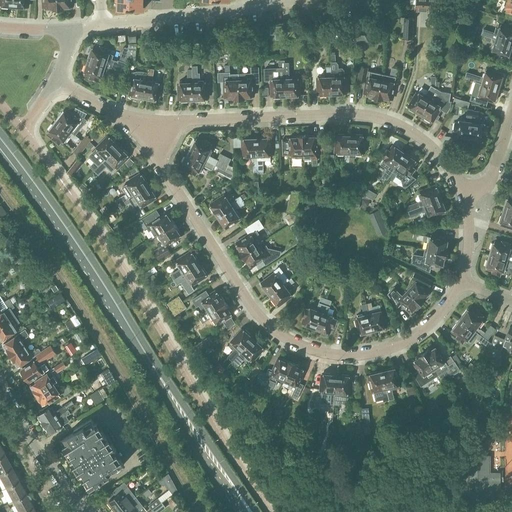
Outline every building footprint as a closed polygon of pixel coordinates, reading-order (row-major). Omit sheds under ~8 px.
[(14,0),(14,7),(19,7),(19,9),(25,9),(25,8),(26,8),(27,0),(28,0),(29,0),(28,0),(14,0)] [(44,0),(45,8),(51,8),(51,10),(58,9),(57,0),(44,0)] [(57,0),(58,9),(66,9),(66,7),(72,7),(71,0),(57,0)] [(119,0),(118,0),(118,9),(126,10),(133,10),(139,10),(139,11),(142,11),(142,9),(140,9),(140,6),(142,6),(142,0),(119,0)] [(381,0),(380,0),(376,2),(379,11),(383,10),(395,6),(393,0),(381,0)] [(417,0),(417,10),(438,12),(438,0),(417,0)] [(468,7),(479,10),(481,3),(472,0),(471,0),(468,0),(468,3),(469,3),(468,7)] [(351,16),(348,5),(342,6),(345,18),(351,16)] [(403,39),(413,39),(414,18),(404,18),(403,39)] [(448,20),(439,19),(438,35),(447,35),(448,20)] [(477,33),(479,27),(466,23),(464,29),(477,33)] [(283,26),(275,26),(275,35),(283,35),(283,26)] [(483,30),(482,35),(486,36),(511,44),(511,31),(509,30),(510,29),(503,27),(503,29),(500,28),(498,35),(494,33),(483,30)] [(475,40),(477,33),(464,29),(462,36),(475,40)] [(355,43),(366,43),(365,30),(354,31),(355,43)] [(482,35),(481,35),(486,37),(485,41),(495,44),(493,51),(496,52),(495,54),(502,56),(502,54),(508,56),(509,55),(510,56),(511,49),(511,44),(486,36),(482,35)] [(127,60),(135,61),(137,44),(128,44),(127,60)] [(93,48),(89,60),(105,66),(109,67),(115,70),(125,73),(127,63),(118,60),(117,61),(112,60),(113,56),(109,54),(107,53),(108,50),(100,47),(99,51),(93,48)] [(109,67),(105,66),(89,60),(84,73),(91,75),(90,79),(98,82),(99,78),(101,79),(103,72),(108,73),(108,72),(114,74),(115,70),(109,67)] [(280,96),(286,96),(284,61),(279,61),(279,69),(264,69),(265,81),(272,80),(272,82),(270,82),(271,89),(272,89),(272,97),(273,97),(274,98),(280,98),(280,96)] [(284,61),(286,96),(291,96),(291,97),(298,97),(298,96),(299,96),(299,88),(301,88),(301,81),(298,81),(298,79),(289,79),(289,75),(291,75),(290,62),(285,63),(284,61)] [(331,67),(332,94),(338,94),(338,96),(344,95),(344,94),(345,94),(345,86),(346,86),(346,80),(345,80),(345,77),(344,77),(344,70),(342,68),(338,69),(338,64),(336,62),(335,62),(331,62),(331,67)] [(226,81),(226,98),(232,98),(232,100),(239,99),(238,74),(230,74),(230,65),(225,65),(225,74),(218,74),(219,81),(226,81)] [(192,70),(193,100),(199,100),(199,101),(205,101),(205,99),(206,99),(206,92),(207,91),(207,85),(206,85),(205,82),(198,83),(198,80),(200,79),(200,73),(198,73),(197,66),(192,66),(192,70)] [(378,99),(383,74),(367,71),(368,68),(361,66),(358,80),(368,82),(365,94),(371,95),(370,97),(378,99)] [(251,74),(238,74),(239,99),(247,99),(247,97),(252,97),(252,83),(259,83),(258,67),(251,68),(251,74)] [(326,95),(332,94),(331,67),(327,67),(327,78),(318,78),(318,81),(317,81),(317,87),(319,87),(319,95),(320,95),(320,96),(326,96),(326,95)] [(134,73),(132,75),(133,81),(133,83),(131,83),(130,89),(132,90),(131,95),(132,96),(132,97),(138,98),(138,97),(144,98),(149,68),(146,68),(146,73),(140,72),(140,73),(137,73),(134,73)] [(154,69),(149,68),(144,98),(149,99),(149,100),(155,101),(155,100),(156,100),(158,92),(159,93),(160,86),(159,86),(159,83),(152,82),(154,69)] [(390,76),(383,74),(378,99),(385,100),(385,98),(391,100),(398,69),(392,68),(390,76)] [(193,100),(192,70),(188,70),(188,72),(187,72),(188,83),(179,83),(180,86),(178,86),(178,93),(180,93),(180,100),(181,100),(181,102),(188,102),(188,100),(193,100)] [(467,73),(465,78),(476,82),(498,89),(500,83),(501,84),(503,78),(502,77),(502,76),(495,74),(496,73),(490,71),(489,72),(486,71),(484,78),(467,73)] [(476,82),(471,100),(486,105),(488,99),(495,101),(495,100),(496,101),(498,94),(497,94),(498,89),(476,82)] [(416,111),(421,114),(436,89),(431,86),(424,97),(418,93),(417,95),(415,94),(412,100),(413,101),(409,107),(410,108),(409,109),(415,113),(416,111)] [(447,112),(450,107),(450,102),(449,102),(451,93),(441,92),(441,91),(440,90),(438,89),(437,89),(436,89),(421,114),(426,117),(425,118),(430,122),(431,121),(432,121),(436,114),(437,115),(441,109),(447,112)] [(470,102),(465,101),(454,98),(452,105),(467,109),(468,109),(470,102)] [(60,117),(57,122),(75,135),(83,124),(83,125),(87,120),(84,118),(87,114),(87,113),(76,107),(75,108),(76,108),(73,113),(70,116),(65,111),(64,112),(63,111),(59,117),(60,117)] [(472,118),(472,122),(470,139),(475,140),(475,141),(481,142),(482,141),(483,141),(484,134),(487,134),(488,126),(484,126),(485,124),(476,123),(477,119),(478,119),(479,112),(473,111),(473,110),(472,118)] [(464,139),(470,139),(472,122),(459,121),(458,123),(455,122),(454,130),(457,131),(457,138),(458,138),(457,139),(464,140),(464,139)] [(53,125),(49,130),(50,131),(49,132),(55,136),(53,139),(59,144),(61,141),(63,142),(68,136),(76,142),(79,138),(75,135),(57,122),(54,126),(53,125)] [(345,157),(350,157),(350,153),(350,136),(344,136),(345,134),(338,134),(338,136),(337,136),(337,144),(335,144),(334,150),(337,150),(336,153),(345,153),(345,157)] [(304,159),(312,159),(312,165),(317,165),(316,137),(310,137),(310,135),(303,136),(304,155),(304,159)] [(350,153),(363,153),(363,151),(365,151),(365,144),(363,144),(363,136),(362,136),(362,135),(356,135),(356,136),(350,136),(350,153)] [(302,155),(303,155),(304,155),(303,136),(296,137),(296,139),(290,139),(290,141),(282,141),(283,152),(290,152),(290,158),(295,158),(295,157),(302,157),(302,155)] [(91,167),(95,170),(119,146),(115,142),(116,141),(111,137),(110,138),(109,137),(104,143),(103,142),(98,146),(99,147),(97,149),(89,156),(95,162),(91,167)] [(256,139),(258,172),(263,172),(263,166),(262,166),(262,160),(263,160),(263,156),(270,155),(270,153),(272,153),(271,146),(270,146),(270,138),(269,138),(269,137),(262,137),(262,139),(256,139)] [(253,166),(253,173),(258,172),(256,139),(251,139),(251,138),(244,138),(244,139),(243,139),(244,147),(242,147),(242,154),(244,154),(244,156),(252,156),(252,161),(253,161),(253,166)] [(86,145),(81,141),(73,152),(78,156),(86,145)] [(192,147),(190,153),(214,165),(218,167),(233,175),(233,167),(228,165),(231,159),(220,154),(216,161),(207,156),(211,148),(209,147),(211,144),(204,141),(202,144),(196,141),(195,141),(194,141),(191,146),(192,147)] [(119,146),(95,170),(98,174),(102,171),(101,171),(101,168),(103,169),(104,169),(106,166),(112,172),(118,166),(119,167),(123,162),(122,161),(128,156),(127,155),(128,154),(124,149),(123,150),(119,146)] [(383,176),(388,179),(405,154),(400,151),(401,149),(396,146),(395,147),(394,146),(390,152),(387,150),(383,157),(386,159),(382,165),(388,169),(383,176)] [(185,157),(183,163),(184,164),(183,165),(190,168),(188,171),(195,175),(197,172),(198,172),(203,164),(205,165),(205,166),(212,170),(214,166),(214,165),(190,153),(187,158),(185,157)] [(388,179),(392,182),(397,175),(403,179),(402,180),(403,186),(405,188),(416,179),(411,175),(415,169),(412,167),(416,161),(415,161),(416,159),(410,156),(410,157),(405,154),(388,179)] [(71,167),(72,167),(68,172),(73,176),(83,163),(77,159),(71,167)] [(131,159),(126,164),(129,168),(134,163),(131,159)] [(218,167),(216,170),(217,172),(230,180),(233,175),(218,167)] [(116,201),(118,205),(148,186),(145,181),(147,180),(143,175),(142,176),(141,175),(135,179),(134,178),(128,181),(129,182),(127,184),(127,185),(122,188),(127,194),(125,195),(125,196),(121,198),(116,201)] [(362,194),(366,182),(351,181),(349,193),(362,194)] [(327,198),(327,185),(314,186),(314,197),(327,198)] [(118,205),(121,209),(126,206),(131,202),(136,210),(144,205),(144,206),(150,202),(149,201),(156,197),(155,196),(156,195),(153,190),(152,191),(148,186),(118,205)] [(405,208),(406,212),(408,211),(441,199),(439,194),(440,193),(438,187),(436,188),(436,187),(429,189),(428,188),(422,190),(423,192),(420,193),(423,200),(409,206),(409,207),(405,208)] [(235,200),(238,204),(245,199),(244,199),(247,198),(247,197),(244,194),(235,200)] [(218,217),(234,206),(232,207),(225,196),(223,198),(222,196),(216,199),(217,201),(211,206),(210,207),(214,213),(215,212),(218,217)] [(238,204),(240,208),(246,204),(245,204),(247,203),(245,199),(238,204)] [(306,205),(317,209),(319,204),(309,199),(306,205)] [(441,199),(408,211),(410,217),(419,214),(418,214),(427,210),(429,217),(432,216),(433,218),(439,215),(438,214),(445,211),(445,210),(446,210),(444,204),(443,204),(441,199)] [(289,204),(287,211),(297,213),(298,206),(289,204)] [(314,215),(317,209),(306,205),(304,210),(314,215)] [(234,206),(218,217),(221,221),(220,222),(223,228),(225,227),(225,228),(232,224),(233,225),(238,222),(237,220),(241,217),(234,206)] [(312,221),(314,215),(304,210),(302,216),(312,221)] [(369,214),(371,220),(381,215),(379,210),(369,214)] [(501,216),(499,222),(501,222),(500,224),(508,226),(507,227),(511,228),(511,213),(504,211),(502,217),(501,216)] [(153,238),(158,235),(174,224),(170,218),(169,219),(166,215),(160,218),(156,212),(140,222),(145,230),(147,228),(153,238)] [(293,223),(295,222),(296,216),(289,214),(284,217),(289,225),(293,223)] [(371,220),(373,225),(384,221),(381,215),(371,220)] [(309,226),(312,221),(302,216),(299,222),(309,226)] [(242,256),(264,242),(257,232),(264,227),(259,219),(259,220),(246,228),(250,235),(237,244),(240,249),(238,250),(242,256)] [(373,225),(376,230),(386,226),(384,221),(373,225)] [(179,231),(174,224),(158,235),(163,242),(159,244),(161,249),(154,253),(159,262),(171,254),(166,246),(180,237),(177,232),(179,231)] [(15,226),(9,230),(12,234),(18,230),(15,226)] [(386,226),(376,230),(378,236),(388,232),(386,226)] [(301,236),(301,237),(304,241),(311,237),(307,232),(301,236)] [(313,249),(322,242),(318,237),(310,244),(313,249)] [(430,243),(428,250),(447,254),(448,246),(446,246),(447,240),(428,237),(427,242),(430,243)] [(492,250),(490,255),(511,261),(511,248),(509,247),(510,244),(502,241),(501,245),(494,243),(494,244),(492,243),(491,249),(492,250)] [(264,242),(242,256),(246,263),(248,261),(251,266),(262,259),(266,264),(279,256),(280,252),(269,249),(264,242)] [(326,247),(322,242),(313,249),(317,253),(326,247)] [(329,251),(326,247),(317,253),(321,258),(329,251)] [(445,262),(447,254),(428,250),(425,250),(424,257),(413,255),(412,262),(429,271),(431,264),(442,266),(443,261),(445,262)] [(333,256),(329,251),(321,258),(324,263),(333,256)] [(181,268),(171,275),(174,280),(199,264),(196,259),(197,258),(194,253),(192,254),(192,253),(185,257),(184,256),(179,259),(180,260),(177,262),(181,268)] [(487,260),(485,266),(487,267),(486,268),(493,270),(492,273),(500,276),(501,272),(503,273),(505,266),(511,267),(511,261),(490,255),(489,261),(487,260)] [(388,258),(384,256),(379,262),(383,265),(388,258)] [(10,260),(14,265),(18,262),(15,257),(10,260)] [(27,257),(18,263),(20,267),(29,261),(27,257)] [(199,264),(174,280),(177,284),(178,285),(181,283),(185,289),(189,294),(195,290),(191,285),(192,284),(194,283),(195,284),(200,280),(199,279),(206,275),(205,274),(207,273),(203,268),(202,269),(199,264)] [(368,270),(369,271),(373,276),(379,271),(375,266),(375,265),(368,270)] [(289,280),(279,267),(274,271),(277,274),(276,275),(275,274),(273,276),(272,275),(267,278),(268,279),(262,284),(263,285),(261,286),(265,291),(266,290),(270,295),(283,284),(287,282),(289,280)] [(320,277),(330,281),(333,274),(323,270),(320,277)] [(433,281),(425,277),(415,272),(407,289),(408,290),(408,291),(421,304),(427,298),(425,297),(429,293),(426,290),(428,287),(429,288),(433,281)] [(360,284),(358,274),(348,277),(350,287),(360,284)] [(283,284),(270,295),(273,299),(272,300),(276,305),(277,304),(278,305),(284,300),(285,302),(290,298),(289,297),(291,295),(283,284)] [(394,288),(389,294),(397,308),(402,303),(411,312),(415,308),(416,309),(421,304),(408,291),(403,296),(394,288)] [(206,291),(192,300),(196,307),(199,305),(205,315),(225,302),(221,296),(220,297),(217,292),(210,296),(206,291)] [(54,308),(66,300),(61,293),(49,300),(54,308)] [(0,309),(1,309),(2,311),(4,310),(13,304),(16,302),(13,296),(4,302),(0,295),(0,309)] [(167,304),(171,310),(183,303),(179,296),(167,304)] [(316,328),(326,299),(321,297),(316,310),(309,308),(308,310),(305,309),(302,316),(306,317),(303,324),(304,324),(304,326),(310,328),(310,326),(316,328)] [(328,333),(330,326),(334,328),(336,320),(333,319),(334,317),(327,314),(332,301),(326,299),(316,328),(321,330),(321,332),(326,334),(327,332),(328,333)] [(205,315),(199,319),(202,324),(212,317),(217,324),(222,321),(225,324),(232,319),(231,318),(232,317),(230,315),(231,314),(228,310),(230,308),(225,302),(205,315)] [(371,302),(366,304),(368,310),(369,314),(373,331),(379,329),(379,331),(385,329),(384,328),(386,327),(384,320),(385,319),(384,314),(382,314),(381,311),(380,305),(372,307),(371,302)] [(175,316),(187,308),(183,303),(171,310),(175,316)] [(7,324),(17,318),(11,309),(15,307),(13,304),(4,310),(5,312),(0,314),(0,327),(7,323),(7,324)] [(461,320),(474,330),(482,320),(481,319),(483,316),(476,311),(474,314),(469,310),(468,311),(467,310),(463,315),(464,316),(461,320)] [(373,331),(369,314),(356,317),(357,320),(355,321),(357,327),(358,326),(360,334),(361,333),(362,335),(368,333),(367,332),(373,331)] [(19,321),(17,318),(7,324),(7,323),(0,327),(0,339),(1,341),(17,330),(13,325),(19,321)] [(490,347),(492,343),(487,340),(478,333),(477,333),(474,330),(461,320),(457,325),(456,324),(452,329),(454,330),(453,331),(458,335),(456,338),(462,342),(464,340),(466,341),(471,344),(476,337),(490,348),(491,347),(490,347)] [(480,329),(478,333),(487,340),(495,329),(490,326),(485,333),(480,329)] [(3,344),(10,355),(25,346),(22,341),(28,337),(29,334),(26,331),(26,330),(27,329),(26,327),(16,333),(17,335),(3,344)] [(511,349),(511,327),(510,327),(505,339),(495,335),(492,343),(490,347),(491,347),(490,348),(487,357),(497,361),(501,350),(503,346),(511,349)] [(233,361),(253,339),(249,335),(250,334),(245,330),(244,331),(243,330),(238,336),(237,335),(233,340),(234,341),(232,343),(230,345),(235,350),(228,357),(233,361)] [(218,340),(222,344),(228,339),(224,335),(218,340)] [(213,343),(208,337),(196,346),(201,353),(213,343)] [(233,361),(238,365),(244,358),(243,357),(245,355),(252,360),(253,358),(255,359),(259,355),(258,354),(263,348),(262,347),(263,346),(258,342),(257,343),(253,339),(233,361)] [(41,352),(35,356),(37,359),(20,370),(29,383),(43,374),(42,373),(48,369),(44,364),(43,365),(41,363),(56,353),(51,345),(41,352)] [(35,356),(41,352),(39,348),(33,351),(30,353),(25,346),(10,355),(18,367),(33,357),(32,357),(35,355),(35,356)] [(430,349),(424,353),(438,375),(439,378),(440,377),(443,381),(460,370),(457,366),(462,363),(456,354),(451,357),(451,356),(444,360),(436,347),(431,350),(430,349)] [(82,359),(85,365),(95,359),(91,353),(82,359)] [(420,370),(414,374),(421,386),(438,375),(424,353),(418,357),(419,359),(414,362),(420,370)] [(282,385),(292,363),(285,360),(284,361),(279,359),(274,371),(268,369),(262,382),(267,384),(267,385),(273,388),(276,381),(275,381),(277,377),(284,380),(281,385),(282,385)] [(65,367),(62,362),(54,368),(57,372),(65,367)] [(299,366),(292,363),(282,385),(294,391),(291,397),(297,399),(303,386),(298,384),(304,370),(298,368),(299,366)] [(220,364),(212,371),(217,376),(225,370),(220,364)] [(382,372),(389,400),(394,399),(392,390),(400,388),(398,383),(401,382),(399,376),(397,376),(395,369),(394,369),(394,368),(387,369),(388,371),(382,372)] [(50,386),(51,387),(58,382),(51,371),(47,373),(35,380),(36,382),(30,386),(36,395),(50,386)] [(230,379),(223,372),(218,377),(226,384),(230,379)] [(389,400),(382,372),(377,373),(376,372),(370,373),(370,375),(369,375),(371,383),(369,383),(371,389),(373,389),(374,394),(376,401),(383,399),(384,401),(389,400)] [(108,385),(115,380),(112,375),(105,379),(108,385)] [(321,403),(329,403),(328,412),(327,411),(325,423),(332,424),(333,415),(332,414),(333,412),(334,404),(336,376),(323,375),(323,383),(320,382),(319,389),(321,389),(321,391),(322,392),(321,403)] [(334,404),(339,405),(339,403),(347,404),(348,391),(350,391),(351,385),(349,385),(350,377),(348,377),(349,375),(342,375),(342,376),(336,376),(334,404)] [(484,375),(479,381),(484,386),(490,381),(484,375)] [(58,397),(51,387),(50,386),(36,395),(43,405),(48,401),(50,403),(58,397)] [(72,391),(69,386),(61,391),(64,396),(72,391)] [(414,386),(406,387),(408,396),(416,394),(414,386)] [(96,405),(104,400),(104,399),(104,398),(108,396),(103,388),(99,391),(98,390),(90,395),(96,405)] [(68,409),(75,405),(72,401),(65,405),(55,412),(51,406),(37,415),(43,424),(68,409)] [(436,418),(443,414),(437,405),(431,409),(436,418)] [(361,409),(362,425),(370,424),(368,408),(361,409)] [(71,414),(68,409),(43,424),(50,434),(63,425),(70,421),(66,416),(68,415),(71,414)] [(253,412),(247,417),(256,430),(263,425),(253,412)] [(75,431),(63,439),(67,444),(62,447),(71,461),(70,461),(80,477),(81,476),(90,490),(110,477),(108,475),(124,465),(115,451),(116,450),(107,435),(106,436),(97,422),(94,423),(91,418),(74,429),(75,431)] [(421,419),(419,423),(421,427),(426,427),(428,423),(426,419),(421,419)] [(348,428),(349,440),(362,439),(362,427),(348,428)] [(326,455),(318,454),(317,464),(324,465),(326,455)] [(0,457),(0,474),(11,468),(4,455),(0,457)] [(486,457),(486,456),(469,456),(469,499),(486,498),(496,498),(496,490),(500,490),(501,472),(490,472),(490,457),(486,457)] [(0,474),(0,476),(6,488),(18,481),(11,468),(0,474)] [(140,470),(135,474),(138,478),(143,474),(140,470)] [(169,474),(162,478),(159,481),(163,486),(166,484),(172,479),(169,474)] [(6,488),(13,501),(25,494),(18,481),(6,488)] [(115,511),(116,511),(136,497),(128,487),(124,482),(115,490),(118,495),(108,502),(115,511)] [(444,507),(449,499),(450,496),(446,493),(440,505),(444,507)] [(13,501),(18,511),(23,511),(32,507),(25,494),(13,501)] [(136,497),(116,511),(145,511),(147,511),(136,497)] [(148,506),(152,510),(161,502),(158,498),(148,506)] [(162,502),(161,502),(152,510),(151,510),(152,511),(159,511),(166,507),(162,502)]
